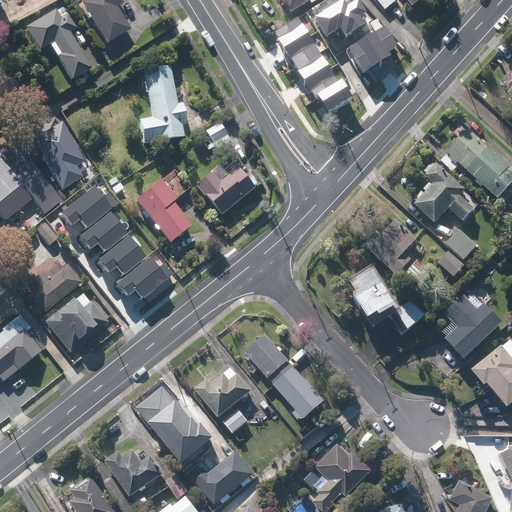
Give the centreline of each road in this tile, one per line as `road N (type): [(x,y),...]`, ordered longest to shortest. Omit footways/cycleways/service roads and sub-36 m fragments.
road 1 (tertiary): [(0,467),(259,259)]
road 2 (tertiary): [(331,188),(502,0)]
road 3 (residential): [(259,259),(387,407),(422,425)]
road 4 (residential): [(198,0),(279,126),(331,188)]
